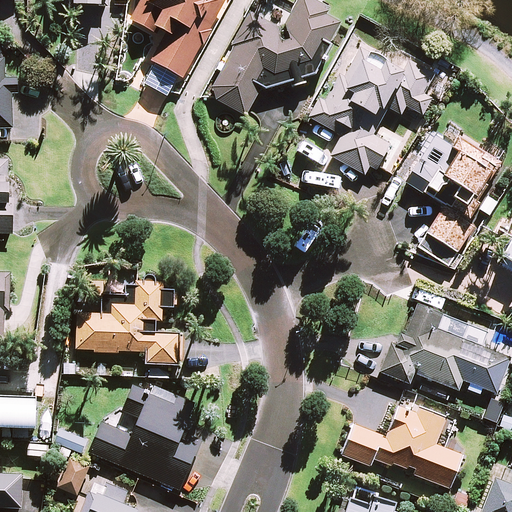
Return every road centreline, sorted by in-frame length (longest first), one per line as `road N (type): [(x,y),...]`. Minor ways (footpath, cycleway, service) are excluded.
road 1 (residential): [(200,209),(250,257),(280,323),(287,362),(284,415),(253,511)]
road 2 (residential): [(200,209),(179,171),(145,137),(122,130),(102,132),(84,165),(99,206),(126,214)]
